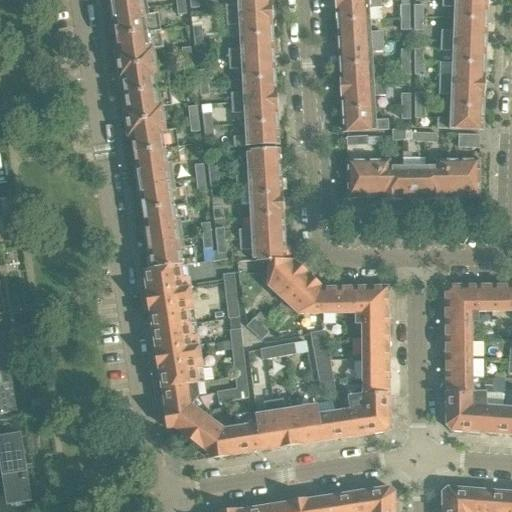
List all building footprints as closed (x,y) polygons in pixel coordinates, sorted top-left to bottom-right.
[(198,0),(189,0),(191,9),(200,8),(198,0)] [(226,6),(226,16),(272,13),(271,0),(238,0),(239,5),(226,6)] [(352,0),(335,1),(337,23),(369,21),(369,9),(381,9),(380,0),(352,0)] [(455,8),(455,20),(488,21),(488,0),(442,0),(442,8),(455,8)] [(111,6),(116,38),(160,31),(158,15),(149,16),(146,1),(111,6)] [(185,2),(176,3),(178,16),(186,15),(185,2)] [(400,6),(401,19),(410,19),(409,6),(400,6)] [(414,6),(414,19),(423,19),(423,6),(414,6)] [(273,35),(272,13),(226,16),(228,38),(241,38),(273,35)] [(410,19),(401,19),(401,31),(410,31),(410,19)] [(423,19),(414,19),(414,32),(423,32),(423,19)] [(441,32),(441,42),(487,43),(488,21),(455,20),(455,32),(441,32)] [(337,23),(338,45),(383,43),(383,33),(370,33),(369,21),(337,23)] [(193,28),(194,40),(203,39),(202,27),(193,28)] [(114,54),(116,64),(155,58),(154,50),(163,48),(160,31),(116,38),(118,53),(114,54)] [(228,50),(229,61),(275,57),(273,35),(241,38),(241,49),(228,50)] [(203,39),(194,40),(196,53),(204,52),(203,39)] [(453,64),(486,65),(487,43),(441,42),(441,52),(453,52),(453,64)] [(338,45),(339,68),(372,66),(371,53),(384,52),(383,43),(338,45)] [(181,49),(183,62),(192,61),(190,49),(181,49)] [(401,50),(401,63),(410,63),(410,50),(401,50)] [(414,50),(415,63),(423,63),(423,50),(414,50)] [(242,68),(243,82),(276,79),(275,57),(229,61),(230,69),(242,68)] [(116,64),(121,96),(169,89),(167,73),(158,74),(155,58),(116,64)] [(192,61),(183,62),(184,75),(193,74),(192,61)] [(410,63),(401,63),(401,76),(410,76),(410,63)] [(423,63),(415,63),(415,76),(424,76),(423,63)] [(439,75),(439,85),(485,87),(486,65),(453,64),(440,64),(439,75)] [(339,68),(340,89),(386,86),(385,77),(373,77),(372,66),(339,68)] [(198,72),(199,84),(208,83),(206,71),(198,72)] [(231,94),(232,104),(277,101),(276,79),(243,82),(244,93),(231,94)] [(208,83),(199,84),(201,97),(209,96),(208,83)] [(452,96),(452,110),(484,111),(485,87),(439,85),(439,96),(452,96)] [(340,89),(342,111),(374,109),(374,98),(387,97),(386,86),(340,89)] [(121,96),(126,130),(165,124),(163,108),(172,107),(169,89),(121,96)] [(415,94),(415,110),(424,110),(424,94),(415,94)] [(401,95),(401,108),(410,108),(410,95),(401,95)] [(245,113),(246,125),(279,124),(277,101),(232,104),(232,114),(245,113)] [(188,108),(189,121),(198,120),(197,107),(188,108)] [(410,108),(401,108),(402,121),(411,121),(410,108)] [(374,109),(342,111),(343,134),(377,131),(388,131),(388,120),(375,121),(374,109)] [(424,110),(415,110),(415,119),(424,119),(424,110)] [(484,111),(452,110),(451,119),(438,119),(437,129),(450,130),(484,131),(484,111)] [(202,115),(204,128),(213,127),(211,114),(202,115)] [(198,120),(189,121),(191,133),(200,132),(198,120)] [(131,139),(133,154),(178,148),(175,131),(167,132),(165,124),(126,130),(127,140),(131,139)] [(279,124),(246,125),(246,137),(234,138),(234,148),(246,147),(246,148),(280,146),(279,124)] [(213,127),(204,128),(205,141),(214,139),(213,127)] [(405,141),(405,130),(392,131),(393,142),(405,141)] [(412,143),(424,143),(425,134),(412,134),(410,130),(405,130),(405,141),(412,141),(412,143)] [(425,134),(424,143),(437,143),(437,135),(425,134)] [(480,136),(459,135),(458,149),(479,149),(480,136)] [(367,137),(346,138),(347,147),(368,146),(367,137)] [(133,154),(137,181),(173,175),(172,166),(181,165),(178,148),(133,154)] [(235,165),(236,175),(281,172),(280,150),(247,152),(248,164),(235,165)] [(480,160),(447,161),(448,199),(480,198),(480,160)] [(347,199),(380,199),(380,161),(347,161),(347,199)] [(380,161),(380,199),(380,202),(403,202),(402,169),(391,169),(390,161),(380,161)] [(437,169),(424,169),(424,201),(448,201),(448,199),(447,161),(437,161),(437,169)] [(208,164),(209,176),(218,175),(216,163),(208,164)] [(195,166),(196,179),(205,178),(203,165),(195,166)] [(424,169),(402,169),(403,202),(424,201),(424,169)] [(249,185),(250,196),(283,194),(281,172),(236,175),(236,185),(249,185)] [(137,181),(142,213),(187,206),(184,189),(175,191),(173,175),(137,181)] [(218,175),(209,176),(211,189),(219,188),(218,175)] [(205,178),(196,179),(197,191),(206,190),(205,178)] [(283,194),(250,196),(240,196),(241,206),(251,206),(251,218),(284,216),(283,194)] [(212,199),(214,221),(225,220),(223,197),(212,199)] [(142,213),(146,239),(182,233),(181,224),(189,222),(187,206),(142,213)] [(239,232),(240,241),(285,239),(284,216),(251,218),(252,231),(239,232)] [(201,225),(202,237),(211,236),(210,224),(201,225)] [(215,230),(217,242),(225,241),(224,229),(215,230)] [(146,239),(151,272),(181,267),(181,266),(196,264),(193,247),(184,248),(182,233),(146,239)] [(211,236),(202,237),(204,250),(212,249),(211,236)] [(254,263),(268,263),(287,262),(285,239),(240,241),(240,251),(253,251),(254,263)] [(225,241),(217,242),(218,254),(226,253),(225,241)] [(269,288),(284,302),(309,275),(295,263),(295,262),(287,262),(268,263),(269,288)] [(144,273),(148,300),(192,294),(190,280),(183,280),(181,267),(151,272),(152,272),(144,273)] [(239,319),(234,275),(223,276),(229,320),(239,319)] [(299,316),(322,315),(322,288),(309,275),(284,302),(299,316)] [(444,286),(445,324),(472,324),(478,324),(478,313),(477,286),(444,286)] [(511,286),(477,286),(478,313),(511,313),(511,286)] [(357,327),(362,327),(362,325),(389,325),(389,287),(357,288),(357,313),(357,327)] [(342,313),(357,313),(357,288),(322,288),(322,315),(342,315),(342,313)] [(148,300),(152,331),(190,325),(188,312),(194,311),(192,294),(148,300)] [(34,322),(33,314),(23,315),(24,323),(34,322)] [(229,320),(230,332),(241,330),(239,319),(229,320)] [(254,319),(247,327),(246,328),(262,341),(269,333),(254,319)] [(25,325),(26,333),(34,332),(33,324),(25,325)] [(445,324),(445,359),(472,359),(472,324),(445,324)] [(152,331),(157,361),(201,354),(199,338),(192,339),(190,325),(152,331)] [(362,327),(363,360),(389,360),(389,325),(362,325),(362,327)] [(217,393),(219,404),(249,399),(241,330),(230,332),(237,390),(217,393)] [(310,334),(319,381),(322,396),(336,394),(324,332),(310,334)] [(307,353),(306,342),(294,344),(296,355),(307,353)] [(294,344),(260,351),(262,361),(296,355),(294,344)] [(0,393),(4,396),(10,395),(13,391),(6,349),(2,346),(0,346),(0,393)] [(162,390),(197,385),(199,384),(197,370),(203,369),(201,354),(157,361),(162,390)] [(445,359),(445,394),(472,394),(472,359),(445,359)] [(363,360),(363,396),(363,397),(390,396),(389,360),(363,360)] [(503,396),(504,392),(504,381),(494,380),(493,395),(503,396)] [(162,390),(165,410),(192,407),(199,397),(197,385),(162,390)] [(484,435),(484,434),(486,407),(486,394),(472,394),(445,394),(446,427),(451,432),(484,435)] [(349,398),(351,411),(354,437),(354,438),(385,433),(390,427),(390,396),(363,397),(363,396),(349,398)] [(282,401),(272,403),(279,449),(300,446),(294,410),(284,412),(282,401)] [(255,426),(253,426),(257,452),(259,452),(279,449),(272,403),(264,404),(266,415),(256,416),(257,425),(255,426)] [(174,429),(191,441),(208,418),(192,407),(165,410),(168,430),(174,429)] [(317,407),(294,410),(300,446),(322,442),(318,416),(317,407)] [(484,434),(511,436),(511,409),(486,407),(484,434)] [(351,411),(318,416),(322,442),(354,437),(351,411)] [(257,452),(253,426),(251,415),(236,417),(238,428),(224,430),(229,457),(257,452)] [(208,418),(191,441),(208,453),(209,460),(229,457),(224,430),(208,418)] [(8,451),(15,493),(19,496),(25,495),(28,490),(22,449),(17,446),(11,446),(8,451)] [(390,488),(357,493),(359,511),(395,511),(395,493),(390,488)] [(442,511),(478,511),(480,491),(447,489),(442,493),(442,511)] [(48,493),(50,505),(59,503),(57,491),(48,493)] [(478,511),(511,511),(511,493),(480,491),(478,511)] [(359,511),(357,493),(327,498),(329,511),(359,511)] [(329,511),(327,498),(309,501),(310,511),(329,511)] [(310,511),(309,501),(288,504),(289,511),(310,511)]
